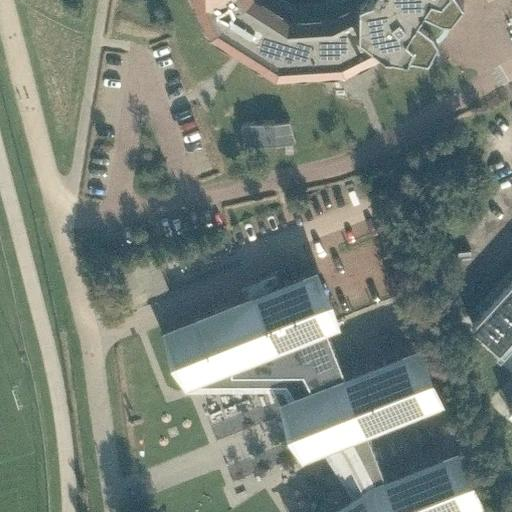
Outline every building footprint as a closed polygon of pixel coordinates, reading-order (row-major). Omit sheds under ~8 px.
[(193,0),(210,32),(276,74),(345,69),(345,68),(385,49),(428,57),(437,39),(432,30),(441,17),(451,18),(463,1),(462,0),(326,0),(326,1),(294,3),(286,0),(193,0)] [(289,118),(244,121),(241,124),(247,142),(291,140),(294,136),(289,118)] [(156,255),(115,271),(129,308),(171,291),(156,255)] [(345,375),(325,323),(335,319),(326,296),(322,298),(311,270),(168,326),(185,369),(185,383),(285,382),(304,410),(298,414),(297,412),(296,413),(299,422),(303,432),(305,431),(304,430),(313,424),(358,492),(327,511),(445,511),(480,499),(470,476),(466,477),(455,450),(385,477),(365,426),(439,396),(430,373),(425,375),(415,347),(345,375)] [(511,283),(474,325),(502,351),(511,339),(511,283)]
